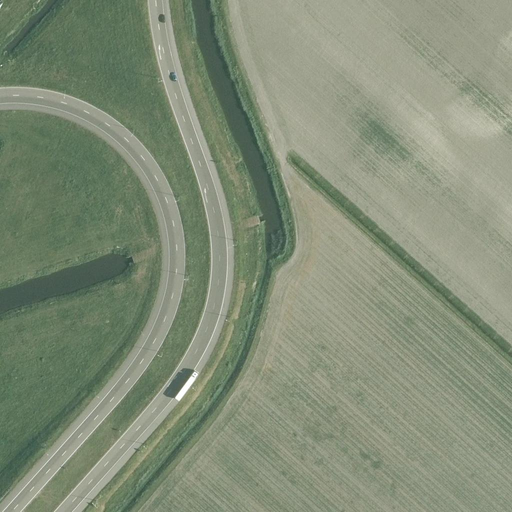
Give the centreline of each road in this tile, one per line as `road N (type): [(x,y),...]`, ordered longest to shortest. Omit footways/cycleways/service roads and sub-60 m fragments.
road 1 (motorway): [(0,96),(64,102),(126,140),(156,177),(176,247),(172,295),(141,361),(11,511)]
road 2 (motorway): [(62,511),(183,371),(218,282),(213,210),(174,94),(155,0)]
